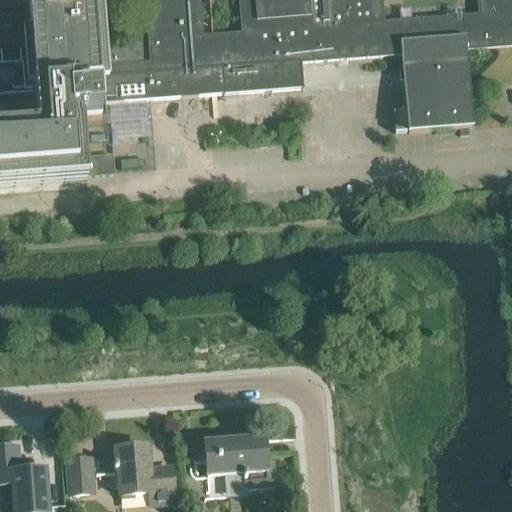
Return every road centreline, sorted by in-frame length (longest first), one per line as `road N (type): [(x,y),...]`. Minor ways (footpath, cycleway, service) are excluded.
road 1 (residential): [(0,406),(272,386),(305,394)]
road 2 (residential): [(321,511),(313,408),(305,394)]
